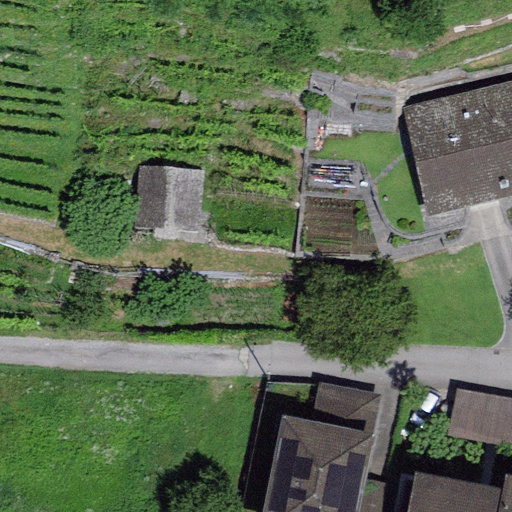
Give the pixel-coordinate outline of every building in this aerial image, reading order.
[(511,80),(400,106),(425,217),(511,197),(511,80)] [(198,233),(202,171),(137,167),(134,229),(198,233)] [(379,395),(318,384),(310,423),(373,435),(379,395)] [(511,399),(455,390),(447,438),(511,449),(511,399)] [(310,423),(279,417),(259,511),(356,511),(373,435),(310,423)] [(497,511),(501,491),(414,473),(405,511),(497,511)] [(511,511),(511,477),(504,476),(501,491),(497,511),(511,511)]
